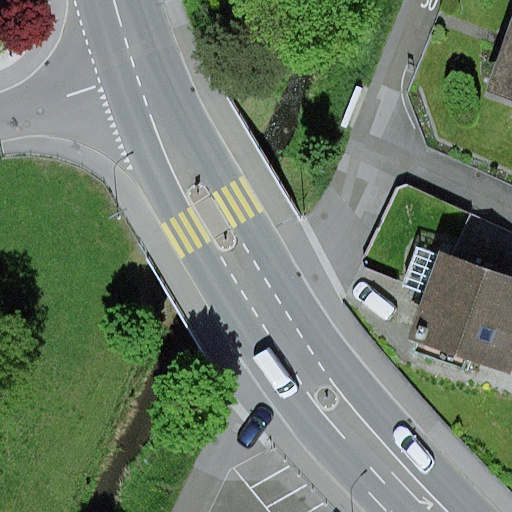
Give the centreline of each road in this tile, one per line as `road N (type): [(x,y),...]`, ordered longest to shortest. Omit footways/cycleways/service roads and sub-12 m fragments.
road 1 (residential): [(424,0),(293,355)]
road 2 (primary): [(293,355),(183,173),(135,76)]
road 3 (primary): [(435,511),(368,449),(293,355)]
road 4 (residential): [(293,355),(195,511)]
road 5 (residential): [(0,114),(135,76)]
